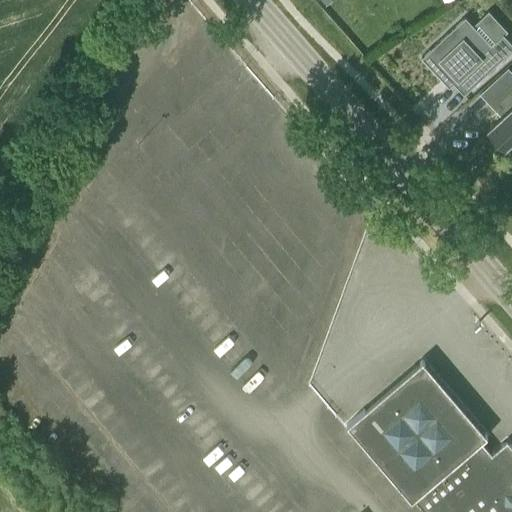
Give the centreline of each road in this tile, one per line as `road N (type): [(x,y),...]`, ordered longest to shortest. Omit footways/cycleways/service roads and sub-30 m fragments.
road 1 (secondary): [(511,297),(249,0)]
road 2 (unclassified): [(0,220),(124,34),(161,0)]
